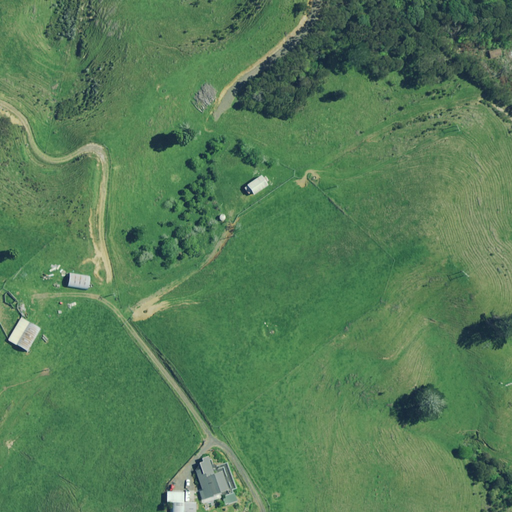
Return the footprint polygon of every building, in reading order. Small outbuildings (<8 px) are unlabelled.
[(269,187),(263,177),(246,188),(251,195),(254,193),(256,196),(269,187)] [(90,276),(69,273),(67,286),(87,290),(90,276)] [(40,330),(23,320),(9,341),(27,352),(40,330)] [(217,500),(222,498),(220,493),(224,492),(230,490),(224,472),(215,475),(212,468),(209,457),(202,459),(203,463),(200,464),(202,469),(196,471),(202,489),(199,490),(204,504),(217,500)] [(196,511),(197,503),(185,503),(185,492),(168,491),(168,502),(171,503),(170,511),(196,511)]
